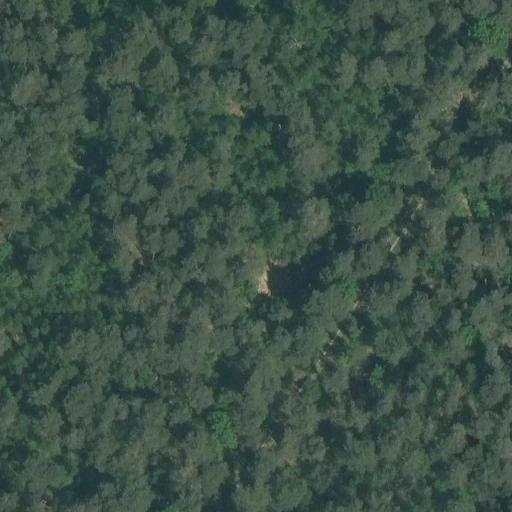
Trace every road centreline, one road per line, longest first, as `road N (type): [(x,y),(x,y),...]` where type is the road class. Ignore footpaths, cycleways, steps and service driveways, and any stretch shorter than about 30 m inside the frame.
road 1 (track): [(222,511),(511,60)]
road 2 (track): [(511,255),(460,140)]
